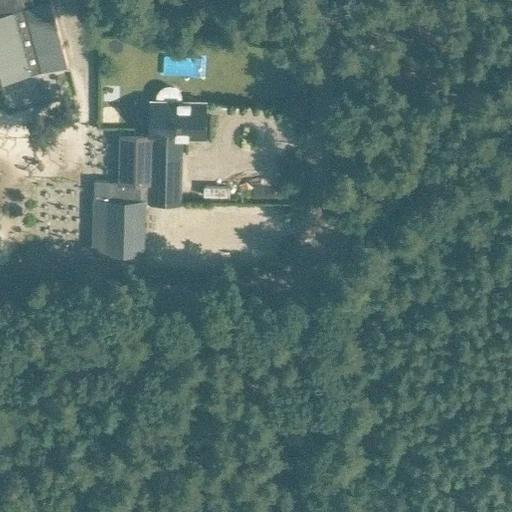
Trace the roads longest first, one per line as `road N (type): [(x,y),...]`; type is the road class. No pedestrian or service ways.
road 1 (track): [(313,258),(247,286),(0,287)]
road 2 (track): [(315,246),(323,0)]
road 3 (track): [(511,117),(313,258)]
road 4 (track): [(304,511),(309,290)]
